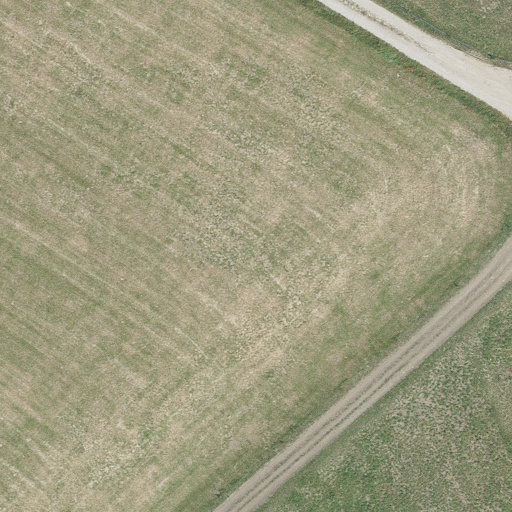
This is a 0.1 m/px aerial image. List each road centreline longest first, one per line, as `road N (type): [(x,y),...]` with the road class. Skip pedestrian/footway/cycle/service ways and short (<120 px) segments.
road 1 (track): [(511,259),(249,511)]
road 2 (track): [(511,98),(347,0)]
